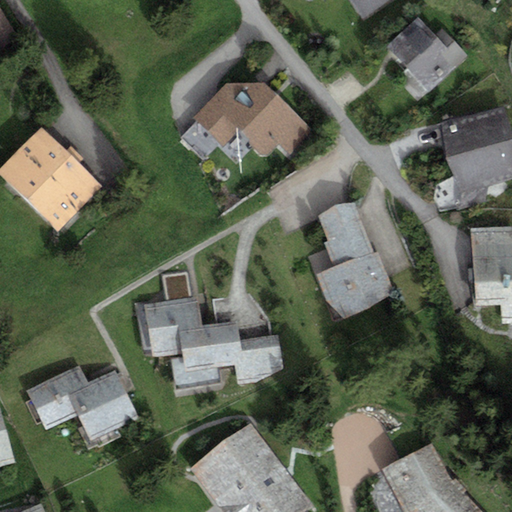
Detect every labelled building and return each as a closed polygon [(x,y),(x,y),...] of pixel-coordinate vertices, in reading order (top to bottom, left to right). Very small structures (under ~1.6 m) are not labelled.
[(351,0),(363,17),(388,0),(351,0)] [(0,45),(1,47),(17,37),(0,9),(0,45)] [(416,16),(385,46),(429,92),(467,56),(441,30),(435,36),(416,16)] [(315,131),(265,82),(226,84),(192,118),(196,122),(180,138),(203,160),(219,143),(223,147),(239,131),(249,141),(250,146),(260,155),(268,155),(278,144),(290,156),(315,131)] [(511,129),(505,107),(441,123),(446,159),(462,192),(511,178),(511,129)] [(40,127),(0,169),(0,174),(59,230),(102,185),(40,127)] [(374,250),(354,203),(322,217),(332,241),(326,244),(336,267),(317,275),(327,300),(344,318),(398,294),(379,248),(374,250)] [(511,226),(471,229),(475,307),(501,306),(502,324),(511,323),(511,226)] [(165,300),(143,303),(151,358),(181,353),(182,357),(170,359),(175,389),(220,383),(218,368),(235,365),(238,384),(257,382),(283,368),(279,334),(241,339),(237,319),(203,324),(198,295),(192,296),(188,270),(161,275),(165,300)] [(79,364),(25,390),(44,432),(79,415),(90,440),(137,417),(114,370),(88,383),(79,364)] [(0,466),(14,462),(0,408),(0,466)] [(299,511),(309,505),(249,425),(188,470),(219,511),(299,511)] [(403,511),(481,511),(451,479),(431,444),(382,468),(403,511)] [(19,511),(44,511),(41,503),(19,511)]
